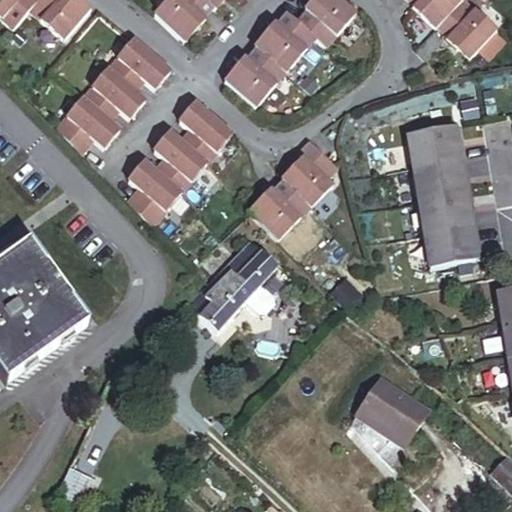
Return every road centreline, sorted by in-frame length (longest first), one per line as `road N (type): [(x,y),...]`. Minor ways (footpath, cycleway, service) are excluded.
road 1 (residential): [(196,75),(266,142),(298,142),(385,91),(396,65),(391,38),(367,0)]
road 2 (residential): [(196,75),(104,177)]
